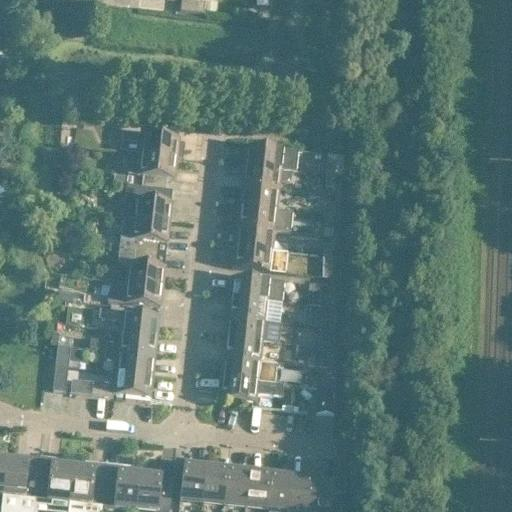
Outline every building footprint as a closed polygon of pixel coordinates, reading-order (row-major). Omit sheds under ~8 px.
[(198,5),(198,0),(161,0),(162,1),(181,3),(179,15),(203,18),(205,5),(198,5)] [(178,146),(179,141),(122,135),(121,145),(140,147),(139,158),(176,162),(182,162),(184,147),(178,146)] [(298,155),(283,153),(246,149),(243,170),(281,174),(296,175),(298,155)] [(127,176),(125,189),(141,190),(165,193),(166,181),(174,182),(177,162),(139,158),(137,178),(127,176)] [(343,167),(335,166),(326,166),(326,179),(334,179),(342,179),(343,167)] [(279,194),(281,174),(243,170),(241,190),(279,194)] [(109,178),(108,187),(118,188),(119,179),(109,178)] [(334,192),(334,179),(326,179),(325,192),(334,192)] [(125,189),(122,221),(132,222),(169,226),(172,205),(171,205),(172,194),(165,193),(141,190),(136,190),(125,189)] [(276,214),(279,194),(241,190),(239,210),(276,214)] [(333,220),(333,207),(325,207),(324,220),(333,220)] [(292,216),(276,214),(239,210),(237,231),(274,235),(290,236),(292,216)] [(332,233),(333,220),(324,220),(324,232),(332,233)] [(166,258),(169,226),(132,222),(122,221),(119,253),(166,258)] [(272,254),(274,235),(237,231),(235,251),(272,255),(272,254)] [(331,261),(332,248),(323,248),(323,261),(331,261)] [(286,256),(272,254),(272,255),(235,251),(233,272),(284,277),(286,256)] [(162,290),(166,258),(119,253),(117,266),(127,267),(125,286),(162,290)] [(331,274),(331,261),(323,261),(322,273),(331,274)] [(281,306),(284,285),(232,280),(229,301),(267,305),(281,306)] [(160,311),(162,290),(125,286),(124,297),(112,296),(111,306),(160,311)] [(330,311),(330,291),(322,290),(321,311),(330,311)] [(58,295),(57,304),(73,306),(74,296),(58,295)] [(264,325),(267,305),(229,301),(227,321),(264,325)] [(329,324),(330,311),(321,311),(320,323),(329,324)] [(121,324),(120,336),(157,340),(159,319),(99,312),(98,322),(121,324)] [(262,345),(264,325),(227,321),(225,341),(262,345)] [(91,343),(90,353),(105,355),(155,360),(157,340),(120,336),(119,348),(106,346),(107,345),(91,343)] [(328,352),(328,339),(320,339),(319,351),(328,352)] [(260,366),(262,345),(225,341),(223,361),(260,366)] [(70,351),(57,350),(55,366),(68,367),(70,351)] [(327,364),(328,352),(319,351),(319,364),(327,364)] [(152,381),(155,360),(105,355),(105,364),(117,365),(116,377),(152,381)] [(276,367),(260,366),(223,361),(221,382),(274,388),(276,367)] [(52,395),(65,396),(68,371),(55,370),(52,395)] [(334,393),(335,376),(322,376),(322,392),(334,393)] [(93,386),(91,399),(113,402),(113,397),(117,398),(117,399),(118,401),(122,402),(123,400),(123,399),(125,399),(125,403),(150,406),(152,381),(116,377),(114,388),(93,386)] [(283,389),(274,388),(221,382),(218,403),(255,407),(256,398),(281,400),(283,389)] [(333,419),(334,393),(322,392),(317,392),(316,418),(333,419)] [(34,511),(35,502),(40,461),(27,459),(26,464),(6,462),(2,498),(0,511),(34,511)] [(40,461),(35,502),(37,502),(36,504),(42,505),(47,505),(46,511),(68,511),(73,469),(52,467),(53,462),(40,461)] [(102,509),(106,468),(93,467),(93,472),(73,469),(68,511),(85,511),(86,507),(90,508),(90,510),(101,511),(101,509),(102,509)] [(131,511),(135,511),(139,477),(119,474),(120,470),(106,468),(102,509),(103,509),(103,511),(106,511),(113,511),(114,510),(131,511)] [(202,506),(206,470),(183,468),(179,503),(202,506)] [(223,508),(227,472),(206,470),(202,506),(223,508)] [(245,510),(249,475),(227,472),(223,508),(245,510)] [(170,511),(174,475),(160,474),(160,479),(139,477),(135,511),(170,511)] [(343,511),(347,475),(335,474),(334,484),(313,482),(309,511),(343,511)] [(258,511),(266,511),(270,477),(249,475),(245,510),(258,511)] [(288,511),(292,479),(270,477),(266,511),(288,511)] [(309,511),(313,482),(292,479),(288,511),(309,511)]
